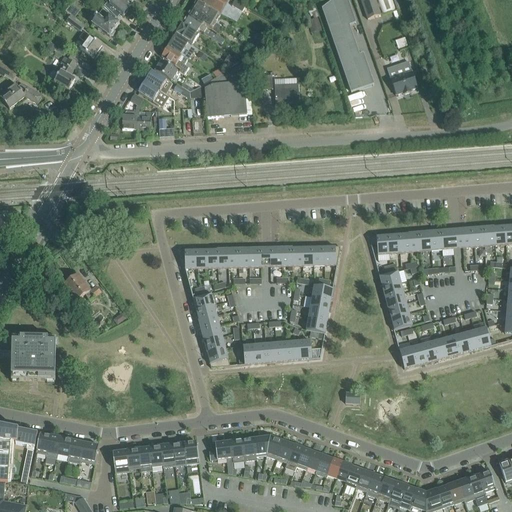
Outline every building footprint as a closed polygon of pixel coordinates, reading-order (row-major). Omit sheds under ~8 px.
[(104,7),(110,12),(117,19),(121,15),(123,17),(123,16),(124,17),(129,11),(128,10),(131,7),(128,4),(130,2),(127,0),(106,0),(105,2),(107,4),(104,7)] [(228,2),(225,0),(197,0),(198,0),(221,14),(228,2)] [(335,0),(323,10),(351,94),(375,86),(364,55),(360,56),(350,27),(357,24),(348,0),(335,0)] [(366,0),(362,2),(368,20),(381,16),(375,0),(366,0)] [(377,0),(382,15),(396,10),(392,0),(377,0)] [(197,1),(192,9),(216,25),(216,24),(221,16),(197,1)] [(235,1),(232,7),(242,13),(246,8),(235,1)] [(216,25),(192,9),(190,12),(189,12),(189,15),(187,17),(202,27),(204,24),(211,28),(219,34),(222,28),(216,24),(216,25)] [(120,23),(108,15),(102,10),(92,25),(110,38),(110,37),(112,37),(115,33),(114,31),(120,23)] [(85,27),(71,16),(67,22),(81,33),(85,27)] [(217,37),(202,27),(187,17),(182,25),(197,35),(199,31),(210,38),(222,45),(224,42),(217,37)] [(197,35),(182,25),(177,34),(194,44),(199,36),(197,35)] [(102,47),(89,37),(84,33),(81,39),(85,42),(79,50),(93,60),(93,59),(95,61),(100,54),(98,53),(102,47)] [(171,41),(172,42),(168,48),(182,57),(183,57),(181,56),(182,53),(186,56),(190,50),(197,54),(199,52),(192,47),(193,46),(176,35),(174,38),(171,41)] [(271,46),(259,39),(254,48),(260,51),(261,52),(271,46)] [(179,62),(182,57),(168,48),(167,49),(166,48),(164,51),(165,53),(161,58),(176,68),(175,70),(178,72),(184,77),(189,69),(179,62)] [(196,58),(204,64),(208,58),(200,52),(196,58)] [(239,64),(233,59),(229,56),(223,65),(227,67),(229,69),(239,64)] [(52,73),(49,78),(50,80),(55,84),(55,85),(56,87),(58,88),(60,88),(61,87),(69,91),(75,80),(70,77),(77,66),(64,58),(61,64),(64,66),(59,75),(54,73),(52,73)] [(178,72),(175,70),(161,61),(158,66),(157,66),(155,69),(155,70),(154,71),(172,82),(178,72)] [(0,64),(0,76),(4,78),(5,76),(14,81),(18,75),(0,64)] [(245,82),(244,75),(249,74),(248,64),(243,64),(243,65),(206,86),(209,119),(248,116),(247,108),(252,107),(249,81),(245,82)] [(146,82),(145,83),(160,93),(161,93),(166,96),(169,91),(173,86),(152,73),(149,77),(149,78),(148,78),(147,79),(147,80),(146,81),(146,82)] [(265,74),(266,76),(266,91),(273,90),(272,77),(275,76),(274,73),(265,74)] [(412,73),(390,80),(396,96),(403,94),(403,96),(411,93),(410,91),(417,89),(412,73)] [(276,105),(299,104),(299,86),(297,86),(297,80),(275,81),(275,87),(276,105)] [(142,89),(139,94),(163,110),(167,103),(170,98),(166,96),(161,93),(160,93),(145,83),(143,87),(142,86),(140,89),(142,89)] [(201,88),(196,84),(189,94),(190,94),(201,88)] [(9,93),(1,99),(10,111),(26,98),(38,105),(42,97),(28,89),(22,85),(18,88),(17,87),(16,86),(8,92),(9,93)] [(181,96),(184,90),(177,86),(174,91),(181,96)] [(136,113),(139,113),(143,101),(134,95),(131,101),(137,105),(136,109),(136,113)] [(123,117),(123,131),(135,132),(135,137),(137,138),(138,132),(138,123),(136,123),(136,118),(139,118),(139,114),(139,113),(136,113),(126,113),(123,117)] [(139,118),(136,118),(136,123),(138,123),(138,132),(150,132),(151,114),(139,114),(139,118)] [(506,246),(504,227),(494,228),(495,247),(506,246)] [(495,247),(494,228),(483,229),(485,248),(495,247)] [(485,248),(483,229),(473,230),(474,249),(485,248)] [(474,249),(473,230),(461,231),(457,231),(458,250),(463,249),(474,249)] [(457,231),(452,231),(440,232),(442,251),(453,250),(458,250),(457,231)] [(442,251),(440,232),(430,233),(431,252),(442,251)] [(431,252),(430,233),(419,234),(420,253),(431,252)] [(420,253),(419,234),(409,235),(410,254),(420,253)] [(410,254),(409,235),(398,236),(400,255),(410,254)] [(400,255),(398,236),(388,237),(389,255),(400,255)] [(389,255),(388,237),(369,238),(371,246),(377,245),(378,256),(389,255)] [(324,267),(324,248),(313,249),(313,268),(324,267)] [(337,267),(340,248),(324,248),(324,267),(337,267)] [(282,268),(282,249),(270,250),(270,269),(282,268)] [(292,268),(292,249),(282,249),(282,268),(292,268)] [(303,268),(302,249),(292,249),(292,268),(303,268)] [(313,268),(313,249),(302,249),(303,268),(313,268)] [(239,269),(238,250),(228,251),(228,270),(239,269)] [(249,269),(249,250),(238,250),(239,269),(249,269)] [(261,262),(260,250),(249,250),(249,269),(261,269),(261,262)] [(266,250),(264,250),(260,250),(261,262),(261,269),(266,269),(270,269),(270,250),(266,250)] [(196,270),(196,251),(180,252),(185,271),(196,270)] [(207,270),(207,251),(196,251),(196,270),(207,270)] [(218,270),(217,251),(207,251),(207,270),(218,270)] [(228,270),(228,251),(217,251),(218,270),(228,270)] [(484,263),(484,255),(471,256),(472,264),(484,263)] [(401,284),(398,273),(380,278),(383,289),(401,284)] [(66,286),(64,287),(76,303),(85,296),(90,302),(95,298),(101,293),(97,288),(91,292),(79,277),(71,282),(69,282),(66,284),(66,286)] [(404,295),(401,284),(383,289),(385,300),(404,295)] [(331,302),(333,290),(314,287),(312,299),(331,302)] [(216,306),(213,295),(193,300),(196,311),(214,307),(216,306)] [(406,305),(404,295),(385,300),(388,310),(406,305)] [(329,313),(331,302),(312,299),(310,309),(329,313)] [(409,315),(406,305),(388,310),(391,320),(409,315)] [(214,307),(196,311),(199,322),(217,317),(214,307)] [(327,323),(329,313),(310,309),(308,320),(327,323)] [(412,327),(409,315),(391,320),(394,332),(412,327)] [(220,328),(217,317),(199,322),(201,333),(220,328)] [(325,335),(327,323),(308,320),(306,332),(319,334),(324,335),(325,335)] [(222,339),(220,328),(201,333),(204,343),(222,339)] [(489,341),(486,329),(474,332),(479,351),(491,347),(489,341)] [(479,351),(474,332),(464,335),(469,353),(479,351)] [(469,353),(464,335),(454,338),(458,356),(469,353)] [(12,359),(11,381),(55,382),(56,338),(12,337),(12,351),(12,359)] [(458,356),(454,338),(443,341),(448,359),(458,356)] [(225,349),(222,339),(204,343),(207,354),(225,349)] [(448,359),(443,341),(432,344),(437,362),(448,359)] [(312,361),(310,342),(299,343),(300,362),(312,361)] [(300,362),(299,343),(287,344),(289,363),(300,362)] [(289,363),(287,344),(276,345),(278,364),(289,363)] [(437,362),(432,344),(421,347),(426,365),(437,362)] [(278,364),(276,345),(266,346),(267,364),(278,364)] [(267,364),(266,346),(255,347),(256,365),(267,364)] [(256,365),(255,347),(243,348),(245,366),(256,365)] [(426,365),(421,347),(411,349),(416,368),(426,365)] [(230,368),(225,349),(207,354),(211,369),(230,368)] [(416,368),(411,349),(399,352),(404,371),(416,368)] [(97,366),(97,374),(109,374),(110,366),(97,366)] [(44,395),(45,388),(36,386),(35,393),(44,395)] [(116,387),(117,408),(128,408),(128,395),(124,395),(124,386),(116,387)] [(345,405),(360,406),(361,395),(346,394),(345,405)] [(0,484),(8,485),(11,444),(16,444),(16,445),(35,449),(38,434),(18,431),(18,430),(0,426),(0,484)] [(47,457),(51,437),(40,435),(36,454),(46,457),(47,457)] [(58,456),(61,439),(51,437),(47,457),(46,457),(46,458),(57,461),(58,456)] [(266,457),(270,438),(254,440),(256,456),(256,459),(266,457)] [(284,443),(270,438),(266,457),(277,462),(284,443)] [(69,458),(72,441),(61,439),(58,456),(68,458),(69,458)] [(254,440),(242,441),(245,462),(256,461),(256,459),(256,456),(254,440)] [(80,463),(84,444),(72,441),(69,458),(68,458),(67,463),(80,465),(80,464),(80,463)] [(242,441),(230,443),(232,459),(233,464),(245,462),(242,441)] [(199,465),(197,443),(184,445),(187,466),(199,465)] [(232,459),(230,443),(215,444),(216,453),(209,453),(210,462),(232,459)] [(287,465),(294,446),(284,443),(277,462),(287,465)] [(95,466),(99,447),(84,444),(80,463),(80,464),(95,466)] [(187,466),(184,445),(173,446),(175,468),(187,466)] [(175,468),(173,446),(161,447),(163,467),(163,469),(175,468)] [(287,465),(285,470),(295,473),(296,468),(303,450),(294,446),(287,465)] [(163,467),(161,447),(150,449),(152,466),(151,466),(152,469),(163,467)] [(152,466),(150,449),(138,450),(140,467),(141,467),(151,466),(152,466)] [(140,467),(138,450),(127,452),(129,471),(130,471),(141,470),(141,467),(140,467)] [(307,469),(313,453),(303,450),(296,468),(306,472),(307,469)] [(129,471),(127,452),(113,453),(115,475),(130,473),(130,471),(129,471)] [(317,473),(322,457),(313,453),(307,469),(316,472),(317,473)] [(327,477),(333,461),(322,457),(317,473),(316,472),(315,475),(327,480),(328,477),(327,477)] [(337,480),(343,464),(333,461),(327,477),(328,477),(337,480)] [(511,472),(508,461),(499,465),(505,484),(511,481),(511,472)] [(347,483),(352,468),(343,464),(337,480),(346,483),(347,483)] [(356,490),(363,471),(352,468),(347,483),(346,483),(345,486),(356,490)] [(367,494),(374,475),(363,471),(356,490),(366,494),(367,494)] [(489,472),(477,476),(484,494),(495,490),(489,472)] [(384,479),(374,475),(367,494),(366,494),(366,496),(377,500),(384,479)] [(477,476),(468,480),(475,501),(478,508),(487,505),(485,497),(484,494),(477,476)] [(65,478),(64,484),(75,487),(76,481),(71,480),(65,478)] [(396,484),(384,479),(377,500),(389,504),(391,500),(391,499),(396,484)] [(475,501),(468,480),(458,483),(464,502),(465,504),(475,501)] [(464,502),(458,483),(447,487),(453,506),(464,502)] [(389,504),(388,506),(398,510),(399,508),(401,503),(407,487),(396,484),(391,499),(391,500),(389,504)] [(0,485),(0,511),(25,511),(26,509),(27,509),(29,487),(0,485)] [(417,491),(407,487),(401,503),(399,508),(409,511),(411,507),(417,491)] [(453,506),(447,487),(436,491),(443,510),(453,506)] [(426,511),(426,495),(417,491),(411,507),(425,511),(426,511)] [(436,511),(443,510),(436,491),(426,495),(426,511),(436,511)] [(66,495),(64,502),(75,504),(84,499),(66,495)] [(91,511),(84,499),(75,504),(79,511),(91,511)] [(145,508),(144,500),(135,502),(136,509),(145,508)]
